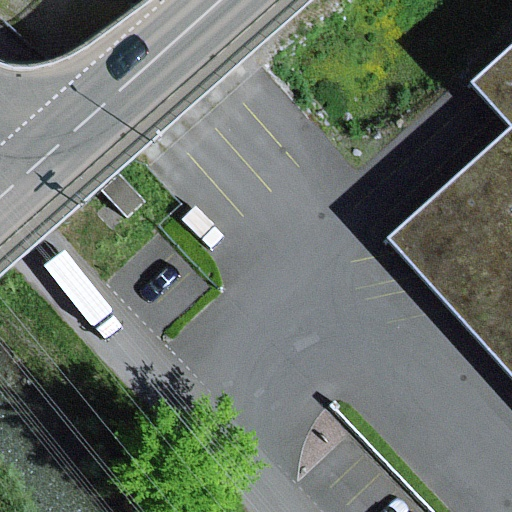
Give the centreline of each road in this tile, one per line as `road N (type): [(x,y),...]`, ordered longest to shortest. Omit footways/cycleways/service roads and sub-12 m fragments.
road 1 (residential): [(288,511),(33,251)]
road 2 (secondary): [(222,0),(23,175)]
